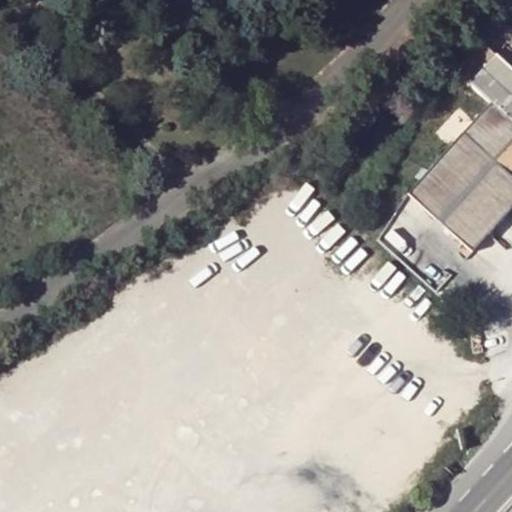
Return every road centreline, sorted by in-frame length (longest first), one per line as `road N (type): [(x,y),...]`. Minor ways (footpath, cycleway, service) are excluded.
road 1 (residential): [(0,337),(315,107),(399,0)]
road 2 (unknown): [(0,2),(194,195)]
